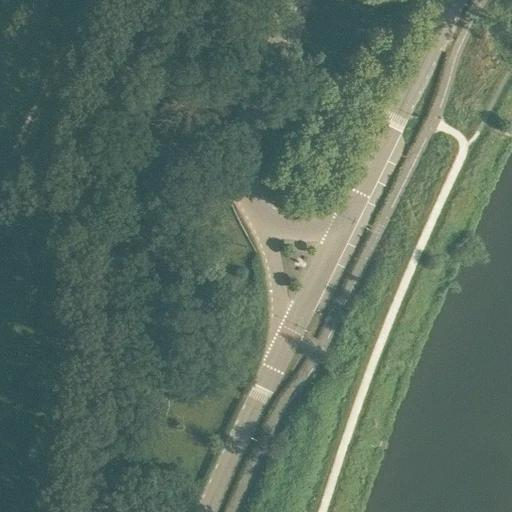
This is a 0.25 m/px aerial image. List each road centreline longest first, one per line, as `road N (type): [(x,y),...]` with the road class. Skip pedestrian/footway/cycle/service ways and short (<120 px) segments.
road 1 (tertiary): [(340,231),(454,0)]
road 2 (unclassified): [(263,223),(249,200),(240,137),(283,0)]
road 3 (track): [(0,184),(89,0)]
road 4 (tertiary): [(211,511),(290,334)]
